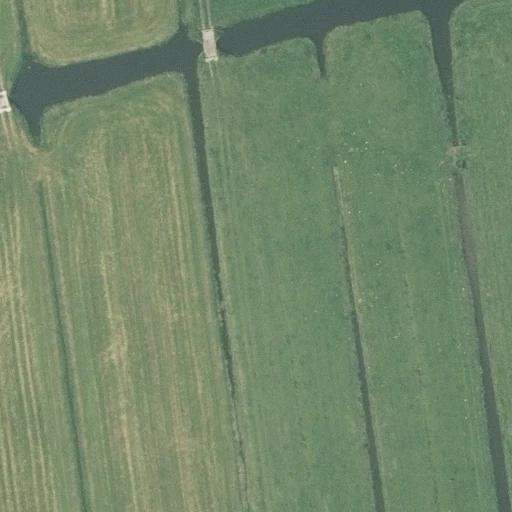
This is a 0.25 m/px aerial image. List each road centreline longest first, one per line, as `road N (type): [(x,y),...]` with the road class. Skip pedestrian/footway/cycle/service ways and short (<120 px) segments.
road 1 (track): [(275,511),(203,0)]
road 2 (track): [(7,115),(22,168),(32,265)]
